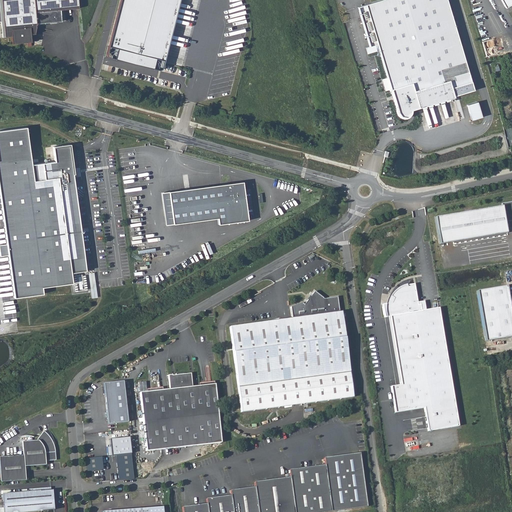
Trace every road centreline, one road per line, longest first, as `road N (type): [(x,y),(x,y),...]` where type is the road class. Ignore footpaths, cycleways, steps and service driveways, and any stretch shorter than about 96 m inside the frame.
road 1 (unclassified): [(76,487),(70,392),(78,379),(341,227),(360,202)]
road 2 (unclassified): [(0,89),(352,187)]
road 3 (unknown): [(103,139),(117,275),(100,284),(78,148)]
road 4 (residential): [(375,193),(432,197),(511,179)]
